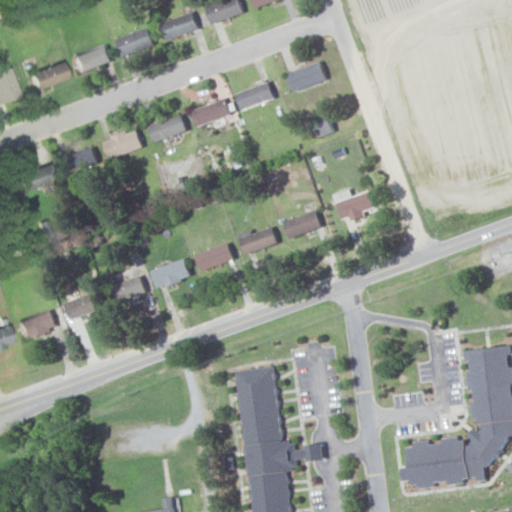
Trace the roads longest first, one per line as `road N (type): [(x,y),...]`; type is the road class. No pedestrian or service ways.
road 1 (residential): [(0,141),(340,18)]
road 2 (secondary): [(42,398),(380,271)]
road 3 (residential): [(422,257),(333,0)]
road 4 (residential): [(348,284),(377,511)]
road 5 (secondary): [(380,271),(511,226)]
